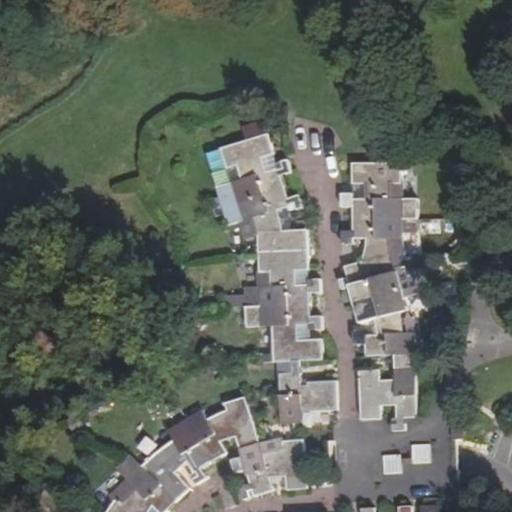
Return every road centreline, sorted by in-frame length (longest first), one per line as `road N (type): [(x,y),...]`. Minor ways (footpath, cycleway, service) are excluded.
road 1 (residential): [(314,128),(348,446)]
road 2 (residential): [(486,339),(455,378),(434,424),(408,441),(348,446)]
road 3 (residential): [(348,446),(353,489),(273,511)]
